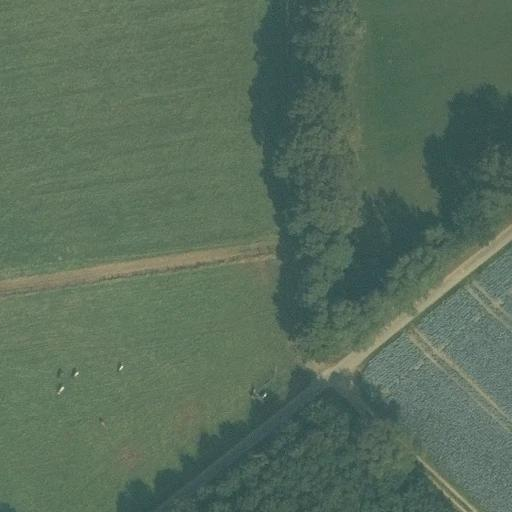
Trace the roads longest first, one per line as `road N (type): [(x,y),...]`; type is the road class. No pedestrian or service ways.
road 1 (unclassified): [(511,225),(164,511)]
road 2 (track): [(288,0),(310,354),(325,379)]
road 3 (track): [(468,511),(325,379)]
